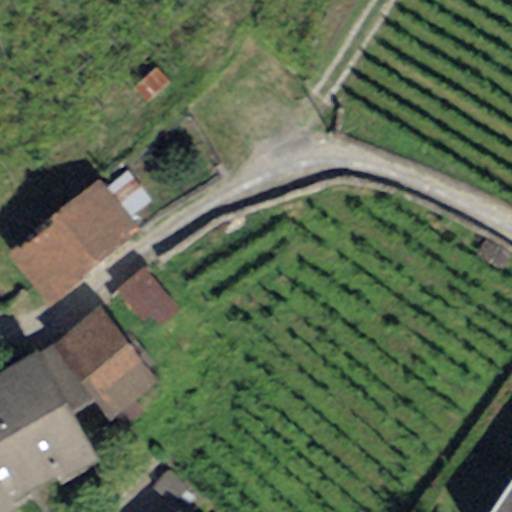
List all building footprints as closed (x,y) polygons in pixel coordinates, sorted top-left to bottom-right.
[(100,187),(6,263),(51,318),(145,243),(100,187)] [(144,269),(115,292),(149,335),(178,312),(144,269)] [(51,350),(111,431),(162,395),(102,313),(51,350)] [(0,381),(0,511),(37,511),(102,475),(34,361),(0,381)] [(511,511),(511,489),(496,511),(511,511)]
